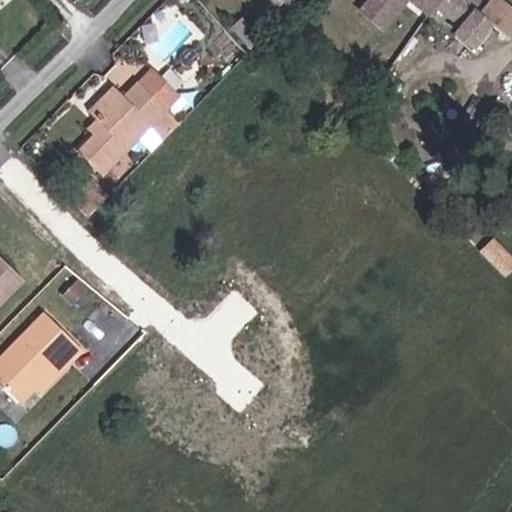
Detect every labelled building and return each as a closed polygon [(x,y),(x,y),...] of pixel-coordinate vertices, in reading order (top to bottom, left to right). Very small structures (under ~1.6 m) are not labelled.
[(276,0),(286,10),(295,0),(276,0)] [(356,0),(355,2),(379,22),(398,0),(425,0),(452,22),(450,25),(466,40),(482,21),(463,3),(465,0),(356,0)] [(171,92),(145,65),(113,95),(94,112),(82,124),(86,129),(69,145),(94,170),(141,124),(144,126),(161,109),(159,107),(171,92)] [(94,112),(113,95),(105,87),(87,104),(94,112)] [(170,116),(161,109),(144,126),(153,135),(170,116)] [(100,187),(82,168),(62,187),(80,206),(100,187)] [(0,309),(28,281),(0,253),(0,309)] [(57,354),(61,358),(75,343),(41,309),(0,350),(0,382),(14,396),(28,383),(57,354)] [(33,388),(61,358),(57,354),(28,383),(33,388)]
